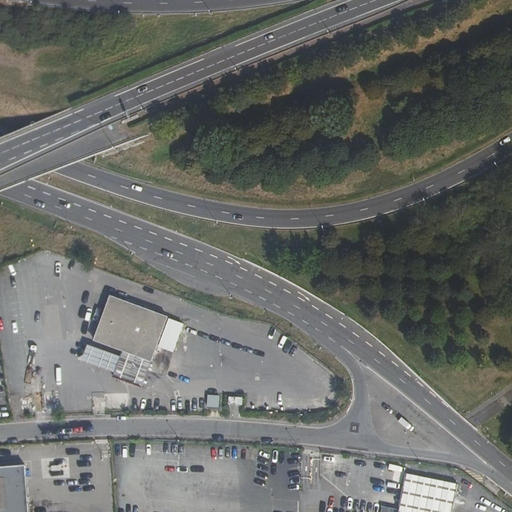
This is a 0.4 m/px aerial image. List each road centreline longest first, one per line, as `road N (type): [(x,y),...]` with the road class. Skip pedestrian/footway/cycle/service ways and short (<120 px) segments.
road 1 (secondary): [(0,181),(269,289),(342,333),(511,475)]
road 2 (secondary): [(511,141),(483,163),(386,205),(314,221),(162,197),(0,142)]
road 3 (primary): [(366,0),(0,153)]
road 4 (motorway): [(231,0),(76,0)]
